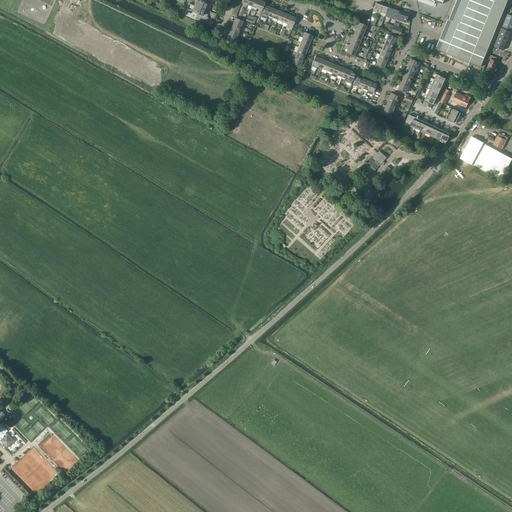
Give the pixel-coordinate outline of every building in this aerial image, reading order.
[(205,0),(205,2),(199,0),(197,0),(195,5),(206,10),(208,4),(211,5),(212,2),(207,0),(205,0)] [(257,8),(260,0),(254,0),(252,6),(257,8)] [(262,11),(266,2),(263,1),(263,0),(260,0),(257,8),(262,10),(262,11)] [(481,67),(507,0),(457,0),(449,19),(448,19),(436,49),(481,67)] [(376,3),(373,11),(379,13),(380,12),(382,5),(376,3)] [(262,15),(261,17),(262,17),(266,19),(268,16),(272,5),(270,4),(269,7),(266,5),(263,11),(262,15)] [(207,20),(208,17),(207,17),(207,15),(204,13),(206,10),(195,5),(193,11),(197,13),(195,19),(199,21),(200,18),(207,20)] [(272,5),(268,16),(272,17),(272,18),(276,9),(273,8),(274,6),(272,5)] [(385,14),(384,16),(390,18),(391,16),(393,9),(387,7),(385,14)] [(276,9),(272,18),(277,20),(282,9),(280,8),(279,11),(276,9)] [(282,9),(277,20),(282,22),(286,14),(283,12),(284,10),(282,9)] [(391,16),(390,18),(396,20),(396,19),(399,11),(393,9),(391,16)] [(399,11),(396,19),(405,23),(405,21),(408,14),(404,13),(399,11)] [(286,14),(282,22),(287,24),(292,13),(290,12),(289,15),(286,14)] [(287,24),(285,29),(289,30),(289,29),(291,30),(292,27),(293,26),(296,18),(293,17),(294,14),(292,13),(287,24)] [(511,30),(511,29),(511,15),(508,14),(503,26),(511,30)] [(232,20),(231,22),(242,26),(244,21),(235,18),(234,21),(232,20)] [(368,19),(367,23),(369,24),(375,26),(377,19),(375,18),(373,21),(370,20),(368,19)] [(231,22),(230,24),(232,25),(231,28),(239,31),(241,28),(242,29),(243,27),(242,26),(231,22)] [(367,25),(358,22),(357,25),(355,24),(354,26),(364,31),(367,25)] [(362,36),(364,31),(354,26),(353,29),(355,30),(354,32),(362,36)] [(394,26),(393,26),(392,31),(391,32),(400,35),(402,29),(394,26)] [(228,30),(227,32),(237,36),(239,31),(231,28),(230,31),(228,30)] [(504,50),(511,32),(502,28),(494,47),(504,50)] [(227,32),(226,34),(228,35),(227,38),(235,41),(237,36),(227,32)] [(313,42),(314,39),(312,38),(313,35),(304,32),(302,37),(313,42)] [(362,36),(354,32),(353,35),(351,34),(350,36),(360,41),(362,36)] [(388,34),(386,39),(397,44),(397,42),(398,41),(395,40),(396,37),(388,34)] [(358,46),(360,41),(350,36),(349,38),(351,40),(350,42),(358,46)] [(312,44),(313,42),(302,37),(300,42),(309,46),(310,43),(312,44)] [(386,40),(384,44),(392,48),(393,45),(396,46),(397,44),(386,39),(386,40)] [(309,52),(310,49),(308,49),(309,46),(300,42),(298,47),(309,52)] [(358,46),(350,42),(349,45),(347,44),(346,46),(356,51),(358,46)] [(384,44),(382,49),(393,54),(393,52),(394,51),(391,50),(392,48),(384,44)] [(354,56),(356,51),(346,46),(345,48),(347,49),(346,52),(354,56)] [(308,54),(309,52),(298,47),(296,52),(304,56),(306,53),(308,54)] [(382,49),(380,54),(388,58),(389,55),(392,56),(392,54),(393,54),(382,49)] [(305,62),(306,60),(303,58),(304,56),(296,52),(294,57),(305,62)] [(380,54),(378,59),(388,64),(389,64),(390,61),(387,60),(388,58),(380,54)] [(312,64),(311,67),(316,69),(317,67),(322,56),(319,55),(318,57),(315,56),(312,64)] [(494,72),(498,62),(496,61),(498,58),(491,55),(489,59),(491,59),(487,69),(494,72)] [(322,56),(317,67),(322,69),(326,60),(325,60),(323,59),(324,57),(322,56)] [(304,64),(305,62),(294,57),(292,62),(300,66),(301,63),(304,64)] [(326,60),(322,69),(327,71),(331,60),(329,59),(328,62),(326,60)] [(376,64),(375,65),(384,68),(385,65),(388,66),(389,64),(388,64),(378,59),(376,64)] [(419,62),(411,59),(410,62),(407,61),(406,63),(417,67),(419,62)] [(331,60),(327,71),(332,73),(336,65),(335,64),(333,63),(334,61),(331,60)] [(332,73),(331,76),(336,78),(337,75),(341,64),(339,63),(338,66),(336,65),(332,73)] [(415,72),(417,67),(406,63),(405,65),(408,66),(407,69),(415,72)] [(341,64),(337,75),(342,77),(345,69),(343,67),(344,65),(341,64)] [(345,69),(342,77),(345,78),(343,81),(346,82),(351,68),(349,67),(348,70),(345,69)] [(351,68),(346,82),(351,84),(352,81),(356,73),(352,72),(353,69),(351,68)] [(415,72),(407,69),(406,72),(403,71),(402,73),(413,77),(415,72)] [(411,82),(413,77),(402,73),(401,75),(404,76),(403,79),(411,82)] [(434,79),(444,83),(446,78),(437,74),(434,79)] [(358,86),(362,76),(360,75),(359,77),(356,76),(353,84),(358,86)] [(363,88),(366,80),(363,79),(364,76),(362,76),(358,86),(363,88)] [(368,90),(372,80),(370,79),(369,81),(366,80),(363,88),(368,90)] [(411,82),(403,79),(401,82),(399,81),(398,83),(409,87),(411,82)] [(441,88),(444,83),(434,79),(432,84),(441,88)] [(373,93),(377,84),(373,83),(374,81),(372,80),(368,90),(373,93)] [(407,92),(409,87),(398,83),(397,85),(400,86),(398,89),(407,92)] [(430,89),(439,94),(441,88),(432,84),(429,83),(427,88),(430,89)] [(436,99),(439,94),(430,89),(427,94),(436,99)] [(467,97),(456,92),(452,101),(462,106),(463,105),(466,107),(471,97),(467,96),(467,97)] [(400,96),(391,93),(390,96),(388,95),(387,97),(397,101),(400,96)] [(441,102),(445,104),(449,95),(445,93),(441,102)] [(427,94),(424,100),(434,105),(436,99),(427,94)] [(408,105),(410,106),(412,103),(413,99),(414,98),(407,96),(405,100),(407,101),(406,104),(408,105)] [(395,106),(397,101),(387,97),(386,99),(388,100),(387,103),(395,106)] [(395,106),(387,103),(386,106),(383,105),(382,107),(393,111),(395,106)] [(391,116),(393,111),(382,107),(382,109),(384,110),(383,113),(391,116)] [(451,108),(448,113),(458,118),(461,112),(459,111),(454,108),(453,109),(451,108)] [(448,113),(446,118),(448,119),(448,120),(454,123),(454,122),(456,123),(458,118),(448,113)] [(409,114),(405,123),(410,126),(414,117),(410,114),(409,114)] [(414,117),(410,126),(415,128),(420,119),(414,117)] [(420,119),(415,128),(420,130),(425,121),(420,119)] [(425,121),(420,130),(426,133),(430,124),(425,121)] [(430,124),(426,133),(431,135),(435,126),(430,124)] [(435,126),(431,135),(436,138),(440,128),(435,126)] [(440,128),(436,138),(441,140),(445,131),(440,128)] [(441,140),(440,142),(445,144),(447,141),(450,136),(449,135),(450,133),(445,131),(441,140)] [(494,145),(502,149),(506,140),(508,137),(504,135),(502,133),(502,134),(499,133),(498,136),(494,145)] [(474,165),(485,144),(472,137),(467,146),(462,157),(461,158),(474,165)] [(511,158),(486,144),(475,165),(500,179),(501,179),(511,159),(511,158)] [(382,161),(383,161),(386,157),(382,154),(379,152),(373,158),(376,161),(371,167),(374,170),(380,164),(381,166),(384,163),(382,161)] [(6,424),(4,422),(3,422),(1,424),(0,424),(0,445),(2,447),(5,445),(7,447),(13,441),(5,433),(7,431),(4,427),(6,424)]
